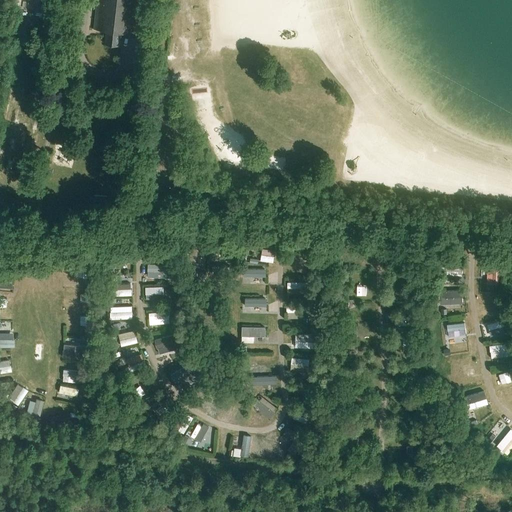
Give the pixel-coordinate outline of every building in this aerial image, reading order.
[(23,10),(23,0),(14,0),(15,9),(23,10)] [(97,0),(95,28),(99,29),(105,29),(104,43),(120,45),(121,31),(131,32),(135,33),(138,0),(97,0)] [(132,64),(140,65),(143,42),(134,41),(132,64)] [(361,259),(361,241),(345,241),(345,259),(361,259)] [(189,245),(188,256),(199,256),(199,245),(189,245)] [(230,246),(220,252),(225,262),(235,256),(230,246)] [(273,262),(274,256),(262,253),(261,260),(273,262)] [(297,255),(297,266),(309,266),(309,255),(297,255)] [(462,269),(463,262),(441,260),(440,267),(462,269)] [(66,275),(79,275),(79,261),(66,261),(66,275)] [(169,264),(148,264),(148,273),(169,273),(169,264)] [(265,276),(266,269),(242,268),(241,275),(265,276)] [(66,289),(67,301),(79,300),(79,295),(92,295),(92,288),(66,289)] [(463,296),(462,289),(438,290),(439,298),(463,296)] [(67,322),(89,322),(89,310),(68,309),(67,322)] [(132,318),(132,310),(110,311),(110,319),(132,318)] [(489,330),(511,324),(510,318),(487,324),(489,330)] [(464,322),(447,324),(448,330),(464,328),(464,322)] [(173,334),(154,339),(157,347),(175,342),(173,334)] [(120,339),(122,345),(137,341),(136,335),(135,336),(120,339)] [(510,342),(490,344),(490,350),(511,348),(510,342)] [(460,356),(476,355),(475,344),(459,345),(460,356)] [(63,350),(62,356),(86,358),(86,352),(63,350)] [(511,357),(511,356),(511,352),(494,356),(495,361),(511,357)] [(130,363),(145,358),(143,353),(128,357),(130,363)] [(292,357),(291,363),(309,365),(309,359),(292,357)] [(128,372),(146,364),(144,359),(126,367),(128,372)] [(189,363),(170,375),(174,381),(193,369),(189,363)] [(458,370),(460,384),(483,381),(482,373),(477,374),(476,368),(458,370)] [(81,377),(81,371),(64,369),(63,375),(81,377)] [(139,382),(146,395),(161,387),(154,374),(139,382)] [(199,405),(211,409),(219,387),(207,383),(199,405)] [(77,395),(79,388),(60,384),(59,392),(77,395)] [(17,405),(27,390),(22,386),(12,401),(17,405)] [(511,386),(503,389),(508,403),(511,401),(511,386)] [(483,391),(461,397),(463,404),(485,397),(483,391)] [(230,414),(233,397),(222,396),(219,413),(230,414)] [(175,403),(171,398),(155,411),(159,416),(175,403)] [(36,399),(32,415),(39,417),(43,401),(36,399)] [(276,412),(260,400),(255,406),(271,418),(276,412)] [(308,419),(311,412),(295,406),(293,413),(308,419)] [(184,433),(193,417),(188,414),(179,430),(184,433)] [(204,423),(199,420),(190,436),(195,439),(204,423)] [(289,427),(284,433),(301,447),(306,440),(289,427)] [(249,456),(252,436),(244,435),(242,455),(249,456)] [(511,437),(502,449),(507,453),(511,446),(511,437)]
